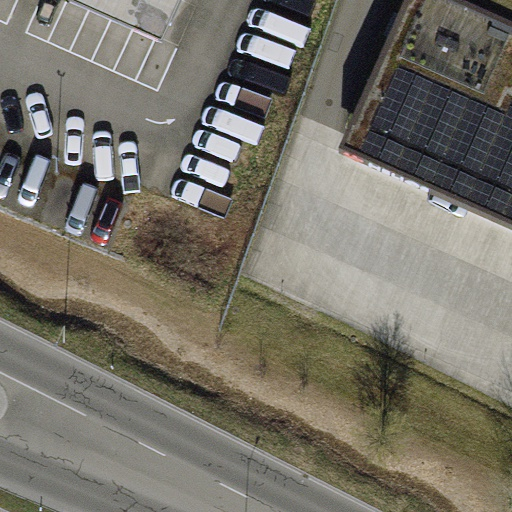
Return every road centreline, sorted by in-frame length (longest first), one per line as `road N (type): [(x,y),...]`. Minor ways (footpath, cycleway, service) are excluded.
road 1 (secondary): [(233,511),(99,451)]
road 2 (secondary): [(99,451),(0,347)]
